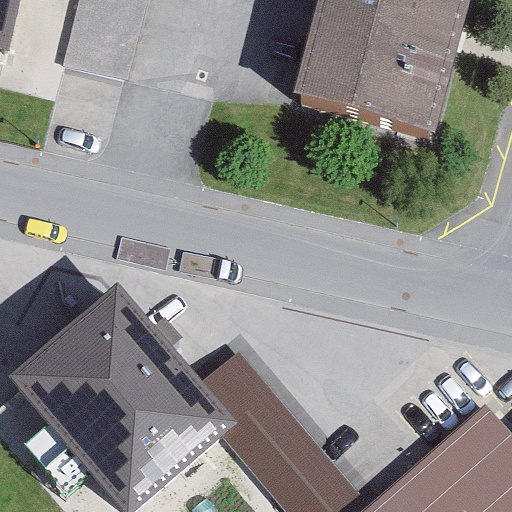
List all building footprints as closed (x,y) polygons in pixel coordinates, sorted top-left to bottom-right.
[(0,0),(0,70),(40,80),(59,0),(0,0)] [(494,0),(337,0),(312,111),(462,144),(494,0)] [(23,399),(122,511),(159,511),(254,429),(138,298),(23,399)] [(372,511),(511,511),(511,418),(499,404),(372,511)] [(244,447),(293,511),(346,511),(367,497),(298,406),(244,447)]
